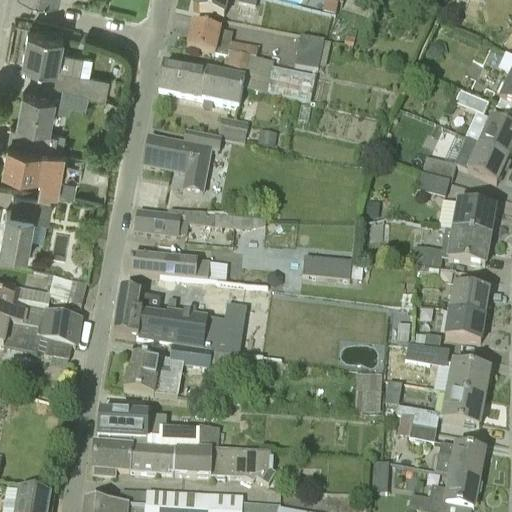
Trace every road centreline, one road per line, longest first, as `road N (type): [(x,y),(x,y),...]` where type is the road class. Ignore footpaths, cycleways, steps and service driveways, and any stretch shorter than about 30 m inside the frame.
road 1 (residential): [(70,511),(152,40)]
road 2 (residential): [(0,3),(152,40)]
